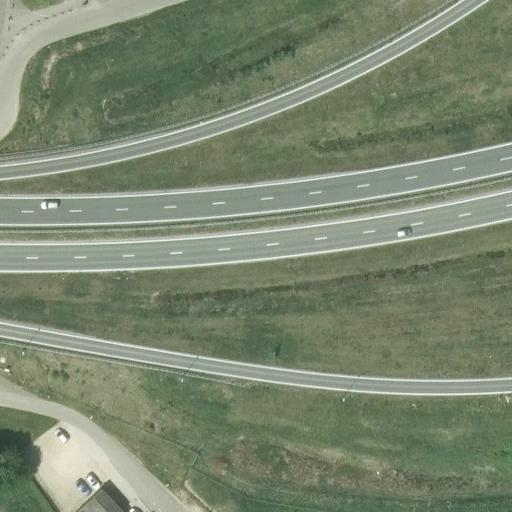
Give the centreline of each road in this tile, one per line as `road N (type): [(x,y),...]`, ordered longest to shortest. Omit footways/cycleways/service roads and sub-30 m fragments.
road 1 (trunk): [(0,327),(262,374),(511,383)]
road 2 (trunk): [(511,156),(248,200),(0,210)]
road 3 (trunk): [(0,255),(192,251),(511,204)]
road 4 (trunk): [(469,0),(378,56),(283,100),(150,145),(0,172)]
